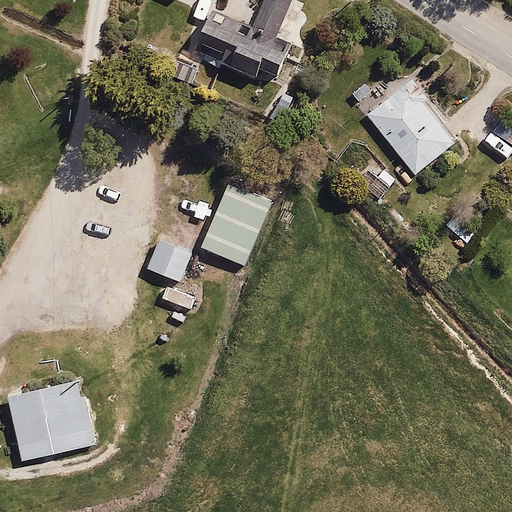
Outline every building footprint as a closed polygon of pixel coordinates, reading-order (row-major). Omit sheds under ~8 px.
[(210,11),(194,45),(256,74),(260,64),(274,71),(290,38),(272,30),(286,0),(261,0),(248,29),(210,11)] [(458,129),(408,73),(364,112),(414,168),(458,129)] [(370,154),(354,174),(380,195),(396,175),(370,154)] [(273,206),(230,189),(204,255),(247,272),(273,206)] [(462,199),(440,224),(462,243),(484,218),(462,199)] [(193,249),(160,236),(148,265),(181,278),(193,249)] [(196,294),(166,282),(160,297),(190,309),(196,294)] [(85,379),(10,395),(24,459),(98,444),(85,379)]
